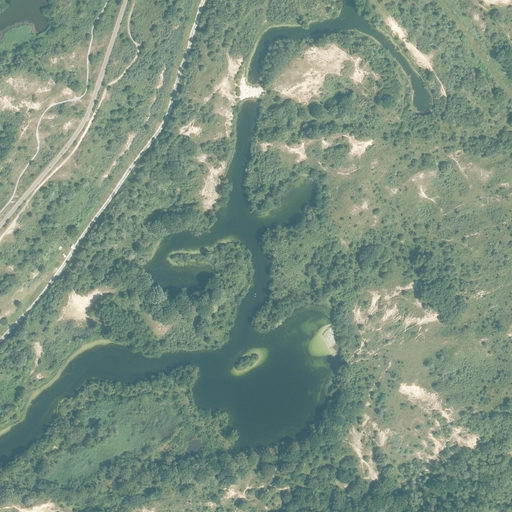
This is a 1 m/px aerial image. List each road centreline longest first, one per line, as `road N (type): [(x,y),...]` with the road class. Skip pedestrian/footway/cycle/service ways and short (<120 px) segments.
road 1 (track): [(0,341),(161,128),(206,0)]
road 2 (unknown): [(0,240),(75,149),(108,85),(136,58),(128,24),(134,0)]
road 3 (track): [(438,0),(511,96)]
